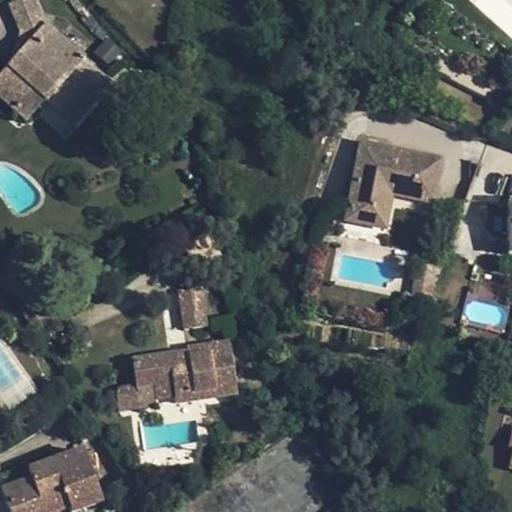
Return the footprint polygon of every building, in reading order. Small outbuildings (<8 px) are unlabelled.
[(19,35),(9,63),(43,26),(32,0),(18,0),(8,5),(19,35)] [(0,73),(0,98),(14,111),(32,91),(43,101),(68,122),(91,95),(98,102),(112,88),(43,26),(9,63),(0,73)] [(25,121),(43,101),(32,91),(14,111),(25,121)] [(75,128),(98,102),(91,95),(68,122),(75,128)] [(376,192),(389,195),(431,203),(440,159),(360,143),(347,209),(371,213),(376,192)] [(382,229),(389,195),(376,192),(371,213),(347,209),(344,222),(382,229)] [(208,234),(184,246),(195,268),(220,255),(208,234)] [(440,267),(418,263),(411,303),(425,305),(440,267)] [(190,318),(191,329),(205,327),(199,289),(177,291),(180,318),(190,318)] [(182,330),(191,329),(190,318),(180,318),(182,330)] [(172,397),(173,405),(234,395),(227,344),(185,350),(185,354),(131,362),(134,387),(151,385),(154,399),(172,397)] [(120,413),(173,405),(172,397),(154,399),(151,385),(134,387),(119,389),(117,392),(120,413)] [(205,428),(195,429),(197,443),(198,447),(208,446),(205,428)] [(0,491),(7,511),(56,511),(67,508),(68,511),(73,511),(99,503),(81,450),(34,468),(38,477),(29,480),(0,490),(0,491)] [(26,471),(29,480),(38,477),(34,468),(26,471)]
